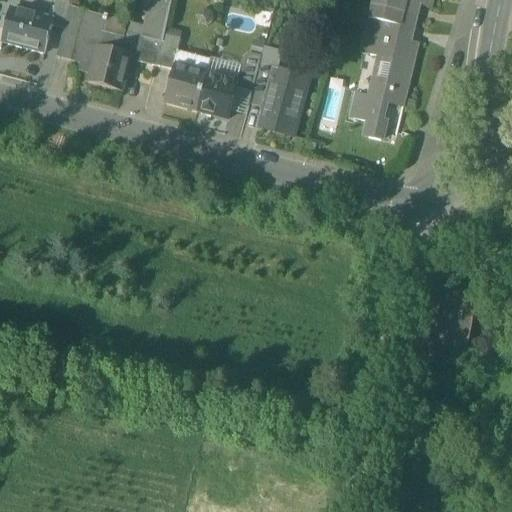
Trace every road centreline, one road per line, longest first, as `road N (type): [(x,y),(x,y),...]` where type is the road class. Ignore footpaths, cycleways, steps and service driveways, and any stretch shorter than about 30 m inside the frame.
road 1 (residential): [(417,205),(0,97)]
road 2 (unclassified): [(417,205),(361,511)]
road 3 (residential): [(494,26),(446,93),(423,176)]
road 4 (tertiary): [(494,26),(485,104),(502,165)]
